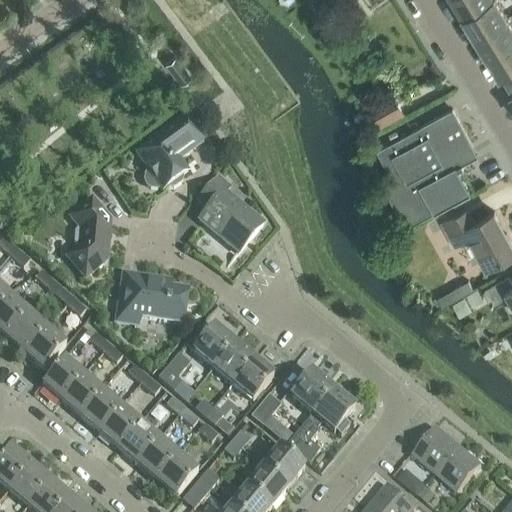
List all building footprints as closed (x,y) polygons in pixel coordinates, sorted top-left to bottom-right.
[(452,0),(463,16),(489,0),(452,0)] [(489,0),(463,16),(462,16),(475,37),(507,17),(496,0),(489,0)] [(511,25),(507,17),(475,37),(487,57),(511,41),(511,25)] [(511,41),(487,57),(500,78),(501,77),(511,69),(511,41)] [(189,79),(174,58),(164,65),(180,86),(189,79)] [(511,69),(501,77),(511,94),(511,97),(510,99),(511,103),(511,69)] [(404,115),(392,93),(370,105),(382,127),(404,115)] [(407,228),(436,212),(470,193),(456,168),(477,156),(451,110),(378,151),(389,171),(381,175),(387,185),(384,187),(407,228)] [(152,147),(137,158),(149,174),(145,178),(145,184),(146,189),(150,192),(156,193),(161,191),(163,194),(168,190),(173,191),(181,185),(182,180),(187,176),(178,163),(204,144),(186,120),(151,145),(152,147)] [(199,225),(238,258),(262,229),(224,197),(229,191),(218,182),(198,205),(209,213),(199,225)] [(67,261),(85,282),(106,264),(110,224),(92,203),(70,221),(80,233),(78,235),(77,249),(79,251),(67,261)] [(486,269),(511,254),(511,247),(493,213),(473,224),(466,210),(443,223),(455,246),(469,239),(486,269)] [(0,246),(0,251),(10,261),(17,254),(3,242),(0,246)] [(23,272),(29,265),(17,254),(10,261),(23,272)] [(35,283),(47,294),(54,286),(41,276),(35,283)] [(486,289),(494,304),(507,296),(511,305),(511,286),(507,277),(486,289)] [(181,328),(186,296),(158,292),(160,284),(124,278),(116,326),(135,329),(136,321),(181,328)] [(442,308),(473,291),(468,282),(437,299),(442,308)] [(60,305),(66,298),(54,286),(47,294),(60,305)] [(477,290),(468,296),(473,306),(483,301),(477,290)] [(0,293),(0,310),(8,301),(0,293)] [(8,301),(0,310),(0,338),(5,342),(27,317),(8,301)] [(80,322),(86,314),(73,303),(67,310),(80,322)] [(27,317),(5,342),(23,358),(45,333),(27,317)] [(193,356),(212,372),(233,347),(214,331),(193,356)] [(45,333),(23,358),(42,375),(64,350),(45,333)] [(95,338),(89,345),(103,357),(109,350),(95,338)] [(233,347),(212,372),(232,388),(253,363),(233,347)] [(109,350),(103,357),(116,368),(122,361),(109,350)] [(158,383),(173,396),(181,386),(175,382),(188,367),(179,359),(158,383)] [(253,363),(232,388),(251,405),(272,380),(253,363)] [(63,364),(41,390),(60,407),(83,380),(63,364)] [(127,378),(140,389),(146,382),(133,370),(127,378)] [(60,407),(79,423),(101,397),(109,388),(90,372),(83,380),(60,407)] [(312,376),(291,401),(312,418),(312,419),(333,394),(312,376)] [(153,400),(159,392),(146,382),(140,389),(153,400)] [(287,449),(286,450),(308,467),(319,454),(310,445),(317,437),(317,432),(322,427),(333,436),(354,411),(333,394),(312,419),(312,418),(287,449)] [(101,397),(79,423),(98,438),(120,412),(101,397)] [(252,419),(263,429),(281,408),(270,398),(252,419)] [(165,409),(177,420),(183,413),(171,402),(165,409)] [(201,405),(194,414),(204,422),(211,413),(201,405)] [(120,412),(98,438),(117,454),(139,428),(120,412)] [(192,431),(197,425),(183,413),(177,420),(192,431)] [(204,422),(213,430),(214,429),(222,435),(227,429),(219,423),(221,420),(211,413),(204,422)] [(139,428),(117,454),(136,470),(158,444),(139,428)] [(210,448),(216,440),(203,429),(197,437),(210,448)] [(412,461),(435,480),(458,452),(436,433),(412,461)] [(240,435),(231,446),(241,454),(250,443),(240,435)] [(158,444),(136,470),(155,486),(177,460),(158,444)] [(231,446),(224,455),(233,463),(241,454),(231,446)] [(262,472),(287,493),(304,473),(279,451),(262,472)] [(0,463),(0,488),(8,494),(30,468),(10,452),(0,463)] [(458,452),(435,480),(457,499),(481,471),(458,452)] [(177,460),(155,486),(175,503),(197,477),(177,460)] [(30,468),(8,494),(27,510),(49,484),(30,468)] [(246,490),(271,511),(287,493),(262,472),(246,490)] [(208,474),(199,484),(210,494),(219,484),(208,474)] [(49,484),(27,510),(28,511),(57,511),(68,500),(49,484)] [(199,484),(182,504),(191,511),(194,511),(210,494),(199,484)] [(412,486),(406,493),(414,499),(416,501),(424,490),(418,485),(412,486)] [(229,510),(231,511),(271,511),(246,490),(229,510)] [(368,511),(413,511),(387,490),(368,511)] [(424,492),(418,499),(427,508),(434,500),(424,492)] [(82,511),(68,500),(57,511),(82,511)]
